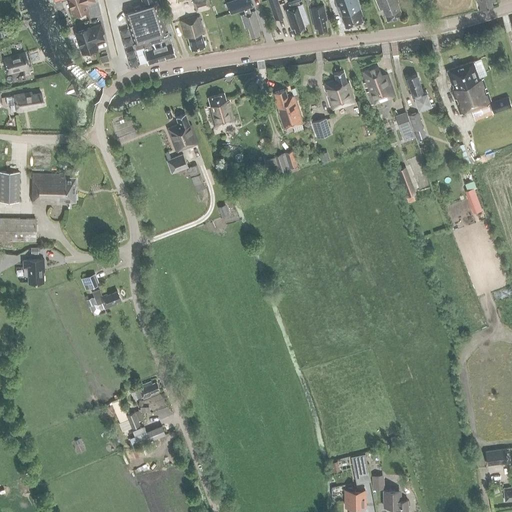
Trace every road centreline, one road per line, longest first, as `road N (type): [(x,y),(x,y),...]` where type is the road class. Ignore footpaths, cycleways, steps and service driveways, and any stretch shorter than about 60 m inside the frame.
road 1 (residential): [(107,95),(156,68),(412,32),(511,5)]
road 2 (unclassified): [(215,511),(139,310),(133,227),(101,135)]
road 3 (unknown): [(12,137),(28,196),(74,253),(90,259),(134,240)]
